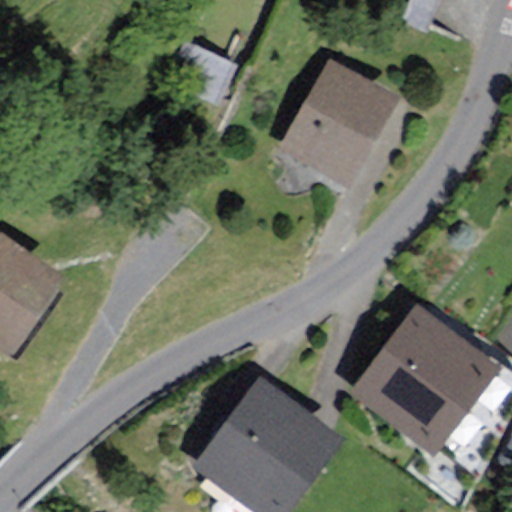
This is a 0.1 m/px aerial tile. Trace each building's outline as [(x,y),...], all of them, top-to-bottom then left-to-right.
[(347,0),(325,0),(344,8),(347,0)] [(407,100),(331,58),(283,143),(359,185),(407,100)] [(66,276),(1,231),(0,232),(0,345),(12,354),(66,276)] [(505,373),(416,307),(355,389),(445,454),(505,373)] [(286,511),(341,438),(256,376),(197,458),(271,511),(286,511)]
